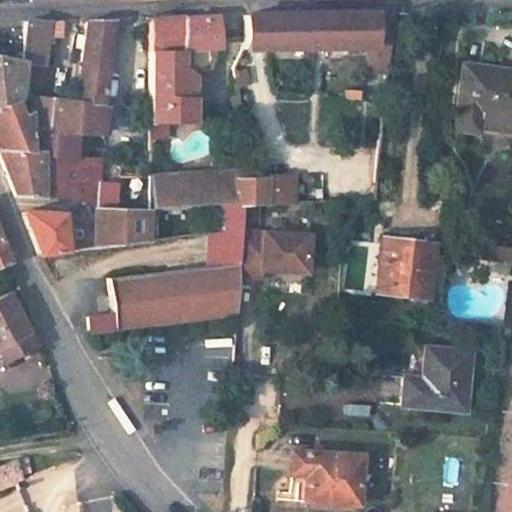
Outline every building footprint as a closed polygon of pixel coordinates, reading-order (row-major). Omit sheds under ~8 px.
[(242,36),(240,49),(367,50),(390,50),(394,13),(244,14),(242,18),(242,36)] [(149,20),(149,50),(212,47),(219,47),(217,19),(215,17),(149,20)] [(22,25),(18,61),(21,61),(21,63),(40,66),(43,67),(45,47),(47,37),(55,37),(60,37),(60,23),(47,23),(22,19),(22,25)] [(81,20),(71,103),(102,106),(112,20),(81,20)] [(55,37),(47,37),(45,47),(54,47),(55,37)] [(149,50),(148,124),(166,123),(192,124),(192,93),(192,76),(195,70),(208,72),(214,58),(212,47),(149,50)] [(230,67),(233,87),(244,86),(240,49),(230,67)] [(367,50),(364,90),(385,91),(390,50),(367,50)] [(0,106),(18,101),(19,86),(21,63),(21,61),(18,61),(0,58),(0,106)] [(21,63),(19,86),(38,88),(40,66),(21,63)] [(511,71),(461,65),(453,129),(478,131),(478,129),(479,116),(511,120),(511,71)] [(192,76),(192,93),(208,72),(195,70),(192,76)] [(0,106),(0,151),(30,154),(29,129),(47,130),(52,100),(29,97),(18,101),(0,106)] [(52,100),(47,130),(51,130),(87,133),(101,134),(106,107),(102,106),(71,103),(52,100)] [(511,120),(479,116),(478,129),(511,133),(511,120)] [(148,124),(147,139),(166,139),(166,123),(148,124)] [(51,130),(50,155),(75,157),(87,133),(51,130)] [(0,151),(0,165),(13,197),(73,200),(92,209),(94,183),(96,159),(75,157),(50,155),(30,154),(0,151)] [(222,171),(222,179),(233,178),(233,170),(222,171)] [(147,175),(147,210),(217,206),(235,206),(235,209),(241,208),(262,207),(262,177),(233,178),(222,179),(222,171),(147,175)] [(262,177),(262,207),(295,205),(294,176),(262,177)] [(94,183),(92,209),(111,209),(114,184),(94,183)] [(340,203),(339,222),(372,221),(374,202),(340,203)] [(217,206),(223,230),(240,227),(241,208),(235,209),(235,206),(217,206)] [(111,209),(92,209),(92,234),(91,250),(146,241),(147,210),(111,209)] [(37,258),(91,250),(92,234),(71,233),(61,220),(60,213),(18,211),(21,218),(37,258)] [(204,232),(203,267),(237,264),(239,233),(240,227),(223,230),(204,232)] [(307,238),(239,233),(237,264),(236,278),(259,279),(259,272),(304,275),(307,238)] [(380,240),(374,292),(424,298),(430,244),(380,240)] [(481,245),(479,260),(507,263),(509,248),(481,245)] [(83,316),(85,334),(234,317),(236,278),(237,264),(106,279),(110,312),(83,316)] [(0,297),(0,362),(33,346),(6,294),(0,297)] [(403,378),(400,406),(462,412),(468,353),(424,349),(422,379),(403,378)] [(378,413),(378,381),(310,380),(309,412),(378,413)] [(287,450),(285,474),(295,475),(293,502),(356,506),(359,455),(287,450)] [(13,459),(19,475),(29,472),(24,458),(13,459)] [(0,486),(20,478),(19,475),(13,459),(0,464),(0,486)]
